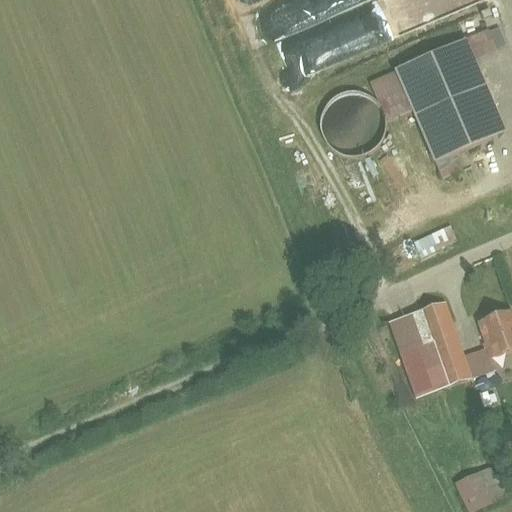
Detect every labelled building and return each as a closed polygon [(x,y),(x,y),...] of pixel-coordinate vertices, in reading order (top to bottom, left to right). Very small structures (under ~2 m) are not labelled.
[(466,46),(477,71),(500,62),(490,37),(466,46)] [(477,71),(466,46),(395,76),(411,116),(432,166),(504,137),(477,71)] [(411,116),(395,76),(369,86),(386,126),(411,116)] [(381,115),(373,105),(361,98),(350,97),(338,101),(328,109),(322,120),(321,132),(324,144),(332,153),(342,159),(355,161),(368,157),(377,149),(383,138),(384,126),(381,115)] [(418,262),(457,244),(450,228),(410,245),(418,262)] [(471,382),(444,306),(410,318),(423,354),(393,365),(413,403),(471,382)] [(511,314),(476,327),(488,364),(511,355),(511,314)] [(492,471),(453,487),(463,511),(484,511),(506,503),(492,471)]
